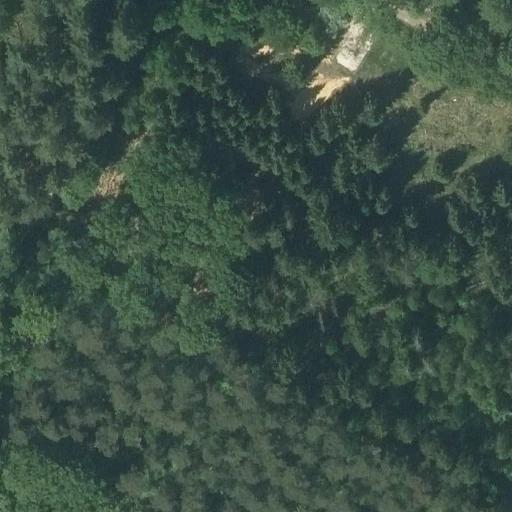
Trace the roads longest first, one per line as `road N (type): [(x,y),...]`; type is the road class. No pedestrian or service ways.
road 1 (unknown): [(511,450),(236,303),(34,213),(0,186)]
road 2 (track): [(158,0),(0,273)]
road 3 (track): [(404,0),(511,53)]
